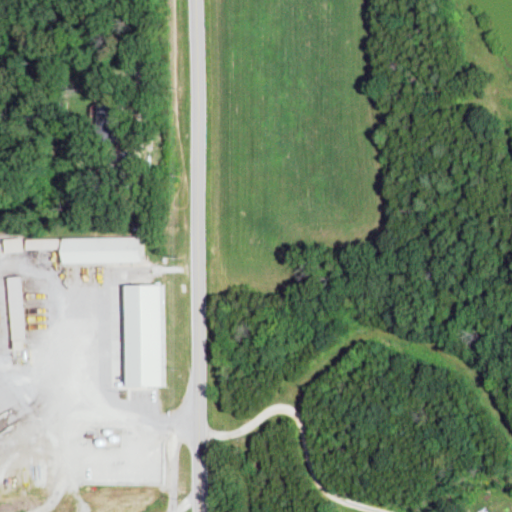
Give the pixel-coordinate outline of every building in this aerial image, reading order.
[(118,145),(121,108),(98,106),(96,144),(118,145)] [(61,264),(142,264),(142,239),(61,239),(61,264)] [(23,279),(10,279),(12,343),(25,343),(23,279)] [(108,392),(108,374),(65,374),(65,392),(108,392)] [(164,488),(164,465),(137,465),(137,488),(164,488)]
